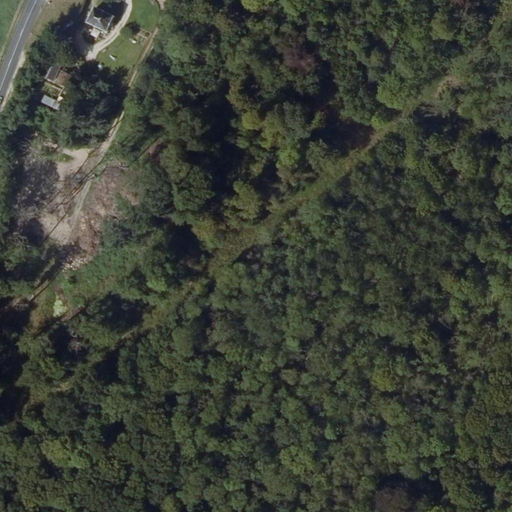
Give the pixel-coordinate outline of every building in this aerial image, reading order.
[(98,7),(90,24),(110,33),(118,17),(98,7)] [(101,58),(112,66),(118,58),(108,50),(101,58)] [(58,55),(53,67),(68,77),(74,65),(58,55)] [(77,66),(72,75),(76,78),(78,75),(87,81),(91,74),(77,66)] [(63,93),(58,101),(82,114),(85,107),(63,93)]
